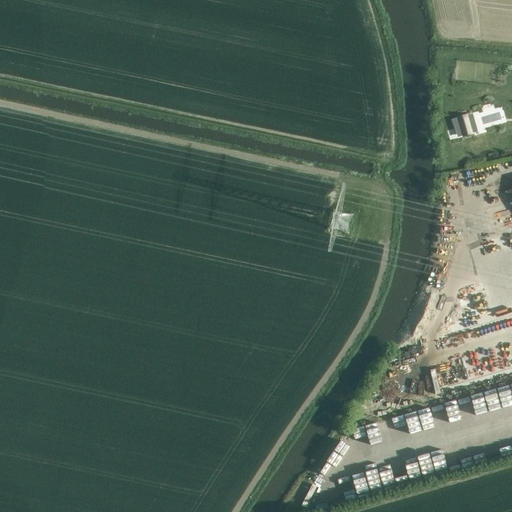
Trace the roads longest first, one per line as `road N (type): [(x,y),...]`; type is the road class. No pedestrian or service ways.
road 1 (track): [(0,101),(378,182),(382,156),(0,77)]
road 2 (track): [(235,511),(375,291),(391,217),(378,182)]
